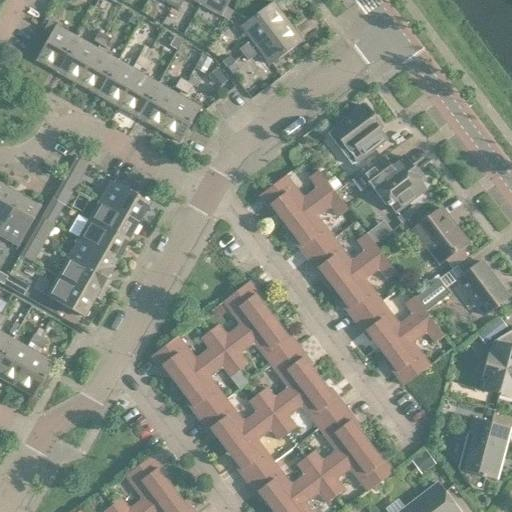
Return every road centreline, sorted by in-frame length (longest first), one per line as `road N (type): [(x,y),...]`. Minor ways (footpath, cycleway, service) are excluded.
road 1 (residential): [(368,398),(210,194)]
road 2 (residential): [(210,194),(92,120),(52,123),(28,162),(0,146)]
road 3 (residential): [(210,194),(264,121),(393,31)]
road 4 (tertiary): [(511,184),(393,31)]
road 5 (residential): [(231,511),(121,359)]
road 6 (residential): [(121,359),(210,194)]
road 7 (residential): [(36,443),(51,422),(87,405),(121,359)]
